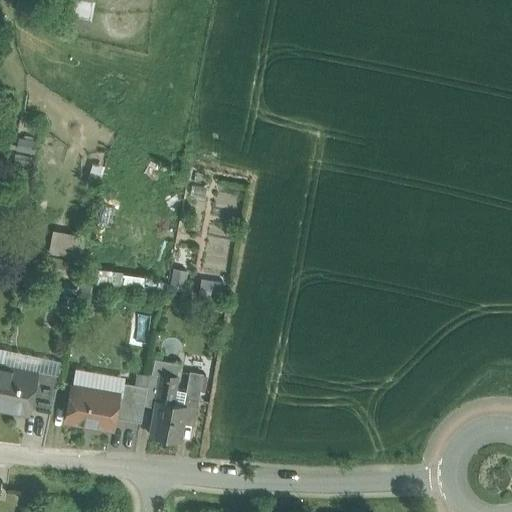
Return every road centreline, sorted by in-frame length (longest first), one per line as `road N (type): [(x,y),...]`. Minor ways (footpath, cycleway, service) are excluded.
road 1 (residential): [(453,477),(306,483),(153,471)]
road 2 (residential): [(153,471),(0,458)]
